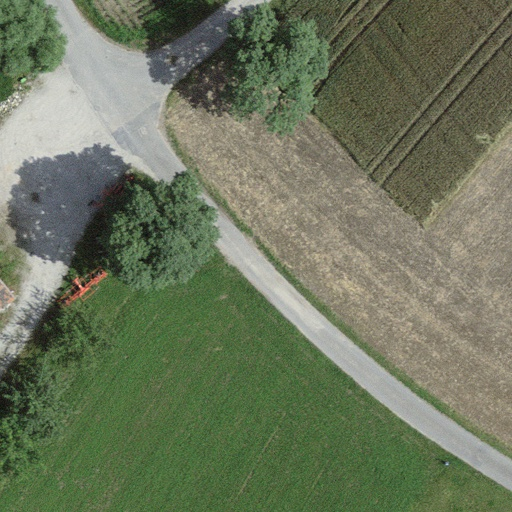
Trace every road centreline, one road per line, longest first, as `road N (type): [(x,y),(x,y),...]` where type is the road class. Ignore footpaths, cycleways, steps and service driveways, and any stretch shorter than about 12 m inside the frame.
road 1 (track): [(50,0),(181,190),(295,309),(438,438),(511,479)]
road 2 (track): [(116,96),(243,0)]
